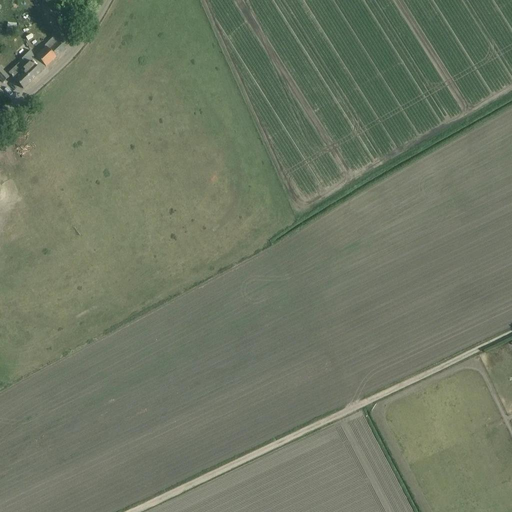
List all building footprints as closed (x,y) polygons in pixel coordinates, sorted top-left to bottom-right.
[(15,37),(16,29),(7,28),(6,35),(15,37)] [(65,49),(58,42),(54,37),(44,46),(46,48),(36,57),(37,58),(35,60),(44,70),(46,68),(65,49)] [(33,79),(41,72),(44,70),(35,60),(31,51),(21,60),(27,66),(24,69),(33,79)] [(33,79),(24,69),(19,64),(9,74),(23,89),(33,79)] [(9,78),(0,68),(0,80),(3,84),(9,78)]
